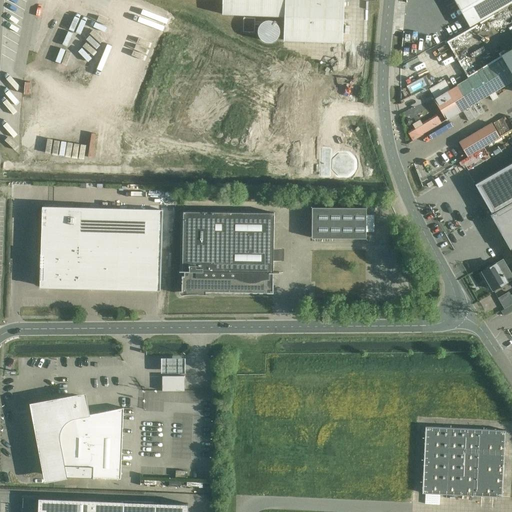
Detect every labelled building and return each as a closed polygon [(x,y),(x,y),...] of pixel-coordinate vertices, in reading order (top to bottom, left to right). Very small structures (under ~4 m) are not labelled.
[(222,0),(222,14),(285,16),(283,41),(342,43),(344,0),(222,0)] [(511,0),(454,0),(470,25),(511,1),(511,0)] [(254,32),(255,18),(243,17),(243,32),(254,32)] [(262,22),(261,23),(260,24),(259,25),(258,27),(258,28),(258,29),(258,30),(257,31),(258,33),(258,34),(258,35),(259,36),(259,37),(260,38),(261,39),(262,40),(263,40),(264,41),(265,42),(266,42),(267,42),(268,42),(270,42),(271,42),(272,42),(273,41),(274,41),(275,40),(276,39),(277,39),(278,38),(278,37),(279,36),(279,34),(280,33),(280,32),(280,31),(280,30),(280,28),(279,27),(279,26),(278,25),(277,24),(277,23),(276,22),(275,22),(274,21),(273,21),(271,20),(270,20),(269,20),(268,20),(267,20),(265,20),(264,21),(263,21),(262,22)] [(311,167),(334,110),(117,23),(87,99),(90,100),(98,80),(126,91),(125,93),(311,167)] [(511,47),(501,54),(503,58),(511,72),(511,47)] [(411,80),(422,74),(414,58),(403,63),(411,80)] [(478,101),(511,80),(511,72),(503,58),(455,86),(450,89),(444,80),(429,89),(435,99),(434,99),(447,120),(463,110),(469,121),(474,118),(485,112),(478,101)] [(120,138),(134,142),(143,117),(129,112),(120,138)] [(407,132),(412,141),(441,124),(436,114),(421,123),(419,120),(412,124),(414,128),(407,132)] [(466,137),(459,141),(468,157),(475,153),(499,139),(490,123),(466,137)] [(333,138),(338,140),(340,133),(329,129),(327,133),(334,135),(333,138)] [(475,183),(475,184),(492,213),(490,214),(491,216),(493,215),(499,227),(497,228),(502,236),(504,234),(510,246),(509,247),(510,249),(511,248),(511,165),(477,186),(475,183)] [(353,171),(354,188),(368,187),(367,171),(353,171)] [(48,247),(158,250),(159,210),(49,206),(48,247)] [(366,208),(312,207),(312,237),(366,238),(366,208)] [(180,295),(181,295),(191,294),(195,294),(206,295),(206,292),(273,293),(274,213),(180,211),(179,273),(184,272),(184,276),(181,276),(181,291),(179,291),(179,292),(179,293),(180,294),(180,295)] [(158,250),(48,247),(46,287),(157,291),(158,250)] [(511,257),(508,251),(502,254),(508,264),(511,261),(511,257)] [(511,275),(502,259),(482,271),(493,290),(511,278),(511,275)] [(506,312),(511,308),(511,291),(499,298),(506,312)] [(162,362),(162,376),(184,377),(185,362),(162,362)] [(184,390),(184,377),(162,376),(162,390),(184,390)] [(123,408),(84,415),(80,397),(72,399),(68,400),(65,401),(62,402),(59,403),(56,405),(54,407),(51,410),(49,412),(47,415),(45,418),(44,421),(43,424),(42,427),(41,430),(41,433),(41,437),(41,440),(41,443),(47,476),(93,478),(93,477),(120,478),(123,408)] [(502,497),(505,430),(425,426),(422,493),(502,497)] [(188,511),(189,504),(167,503),(39,498),(38,511),(188,511)]
